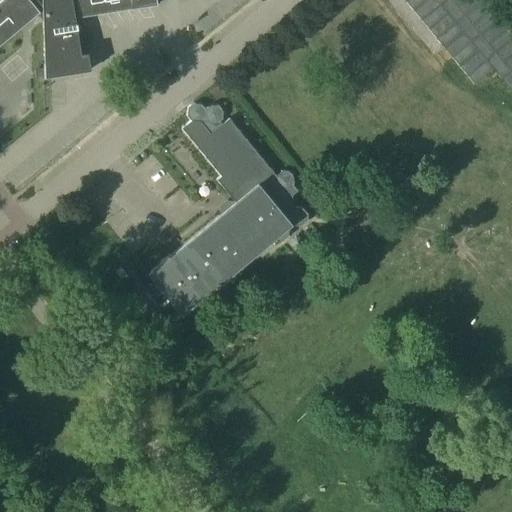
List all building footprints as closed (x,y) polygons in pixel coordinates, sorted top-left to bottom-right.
[(0,0),(0,47),(39,15),(44,20),(46,78),(66,75),(91,71),(88,54),(87,43),(89,37),(85,35),(83,18),(158,7),(158,3),(157,0),(0,0)] [(404,0),(474,84),(493,69),(511,92),(511,36),(481,0),(404,0)] [(228,83),(223,77),(215,84),(220,90),(228,83)] [(211,106),(205,110),(201,105),(194,104),(187,109),(186,117),(191,122),(182,129),(222,178),(218,181),(236,204),(148,276),(182,316),(270,244),(283,244),(290,238),(289,242),(293,245),(301,245),(306,241),(306,233),(301,229),(301,225),(307,221),(307,215),(302,209),(293,208),(291,204),(292,197),(297,192),(291,184),(293,177),(289,172),(281,172),(275,176),(229,119),(222,125),(220,123),(223,121),(223,113),(219,106),(211,106)] [(309,196),(316,191),(310,183),(303,188),(309,196)] [(156,237),(162,244),(167,240),(161,233),(156,237)] [(425,500),(435,511),(447,511),(451,510),(434,491),(425,500)]
